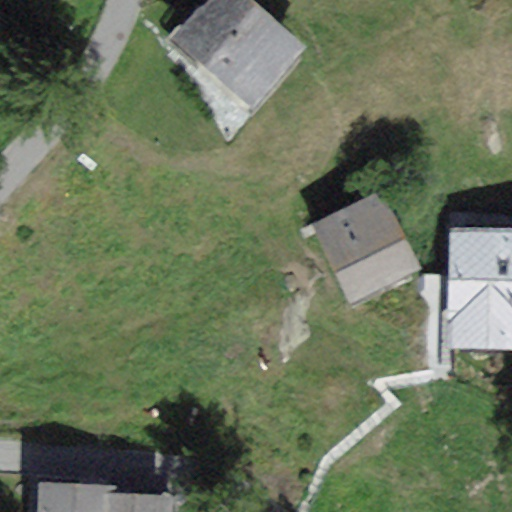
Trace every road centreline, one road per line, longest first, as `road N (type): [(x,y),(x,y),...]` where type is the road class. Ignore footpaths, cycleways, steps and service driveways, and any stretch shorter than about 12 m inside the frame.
road 1 (residential): [(239,511),(182,478),(0,463)]
road 2 (residential): [(0,199),(64,131),(115,46),(127,0)]
